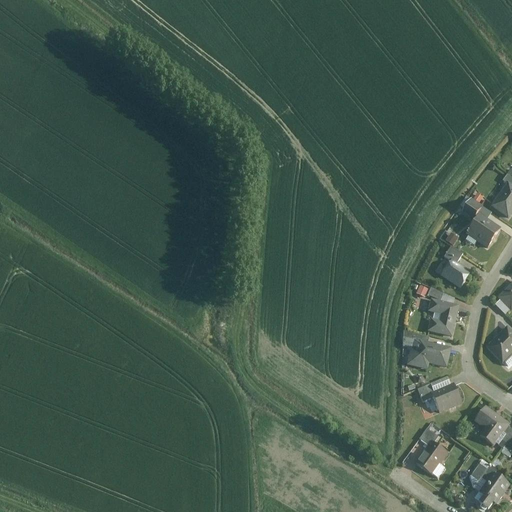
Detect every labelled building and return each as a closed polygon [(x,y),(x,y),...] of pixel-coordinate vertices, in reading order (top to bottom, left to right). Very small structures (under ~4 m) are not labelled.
[(506,223),(511,214),(511,189),(511,181),(504,176),(499,183),(502,186),(485,208),(506,223)] [(484,251),(498,231),(476,215),(481,208),(467,199),(459,210),(475,222),(464,237),(484,251)] [(452,233),(447,241),(456,246),(460,238),(452,233)] [(457,294),(469,277),(455,267),(463,256),(451,247),(443,258),(449,262),(437,279),(457,294)] [(511,280),(492,302),(506,316),(511,309),(511,280)] [(418,294),(427,297),(431,289),(422,285),(418,294)] [(449,340),(455,311),(427,306),(425,315),(438,317),(437,323),(426,321),(424,335),(449,340)] [(511,338),(505,332),(488,350),(507,367),(511,361),(511,338)] [(447,371),(450,351),(416,346),(415,355),(404,353),(402,371),(427,374),(428,368),(447,371)] [(459,405),(451,386),(433,394),(429,385),(414,391),(418,400),(426,397),(434,415),(459,405)] [(509,427),(485,409),(473,424),(482,431),(475,440),(490,451),(509,427)] [(429,481),(448,455),(433,444),(436,439),(426,431),(417,443),(425,448),(411,467),(429,481)] [(496,507),(508,486),(490,475),(471,506),(480,511),(483,511),(489,503),(496,507)]
